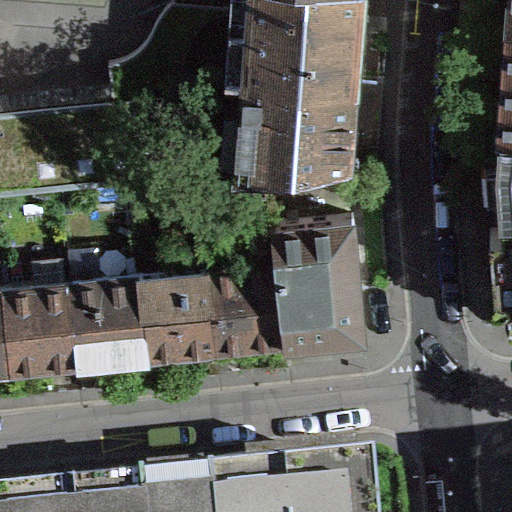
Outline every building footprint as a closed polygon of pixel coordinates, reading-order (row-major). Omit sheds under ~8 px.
[(0,185),(164,168),(170,89),(182,90),(184,60),(184,56),(185,51),(187,47),(188,42),(190,38),(193,34),(195,30),(198,26),(201,23),(205,20),(209,17),(213,15),(217,12),(221,11),(225,9),(230,8),(235,7),(239,7),(244,7),(248,7),(249,3),(231,1),(215,0),(168,0),(166,3),(164,7),(161,10),(159,14),(157,18),(155,22),(153,26),(151,30),(148,34),(146,38),(143,42),(139,45),(136,48),(132,51),(128,53),(123,55),(118,56),(114,58),(109,58),(113,95),(112,95),(0,106),(0,185)] [(251,66),(354,74),(356,42),(359,0),(248,0),(249,3),(248,7),(244,65),(251,66)] [(511,14),(509,14),(501,116),(500,124),(511,125),(511,14)] [(236,161),(266,158),(348,150),(348,143),(354,74),(251,66),(244,65),(237,145),(236,161)] [(509,283),(511,311),(511,310),(511,125),(500,124),(500,126),(501,126),(499,143),(498,154),(504,220),(491,221),(497,284),(509,283)] [(236,161),(228,162),(228,164),(231,196),(270,193),(266,158),(236,161)] [(276,254),(284,334),(290,334),(362,326),(352,210),(273,219),(276,254)] [(170,239),(173,264),(139,268),(147,348),(154,348),(216,341),(207,261),(205,236),(189,237),(170,239)] [(209,261),(207,261),(216,341),(223,340),(284,334),(276,254),(274,254),(209,261)] [(147,348),(139,268),(70,275),(78,355),(86,355),(147,348)] [(1,282),(10,363),(18,362),(78,355),(70,275),(1,282)] [(0,363),(10,363),(1,282),(0,282),(0,363)] [(273,486),(222,492),(210,493),(211,511),(377,511),(374,476),(273,486)] [(211,511),(210,493),(177,496),(141,500),(142,511),(211,511)] [(142,511),(141,500),(19,511),(142,511)]
